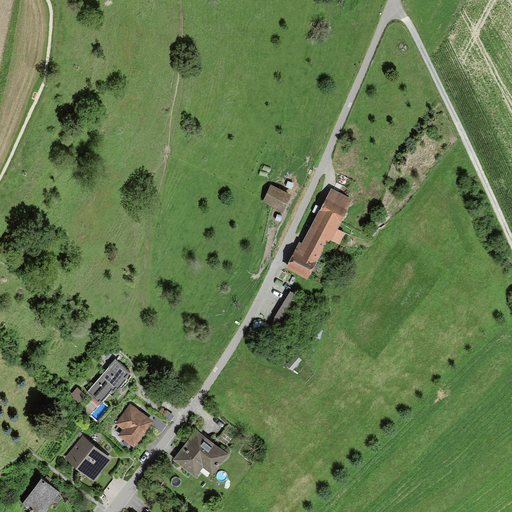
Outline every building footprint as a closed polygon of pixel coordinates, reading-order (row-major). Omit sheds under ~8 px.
[(290,189),(271,182),(264,201),(283,208),(290,189)] [(352,199),(330,187),(286,266),(308,278),(352,199)] [(306,297),(289,287),(267,325),(284,335),(306,297)] [(116,359),(87,390),(101,402),(111,391),(113,393),(128,377),(124,374),(128,370),(116,359)] [(78,387),(73,394),(79,399),(85,392),(78,387)] [(154,419),(131,402),(117,422),(123,426),(117,435),(134,447),(154,419)] [(228,457),(198,433),(177,461),(207,484),(228,457)] [(112,458),(82,434),(64,457),(94,481),(112,458)] [(43,511),(62,488),(42,474),(22,500),(37,511),(43,511)]
